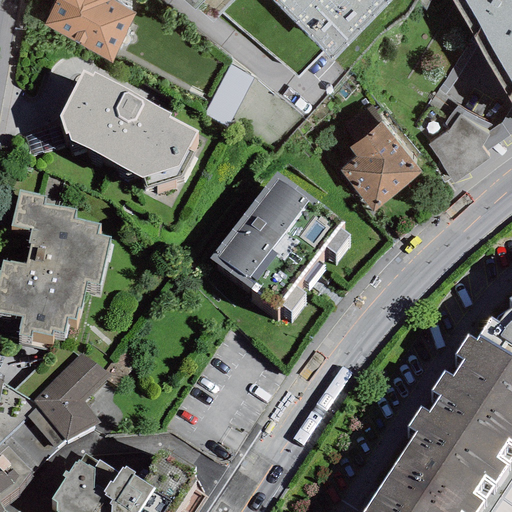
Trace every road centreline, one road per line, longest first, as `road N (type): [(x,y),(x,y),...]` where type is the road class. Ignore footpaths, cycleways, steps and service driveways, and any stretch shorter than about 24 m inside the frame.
road 1 (secondary): [(233,511),(358,327),(435,245),(511,184)]
road 2 (unknown): [(191,0),(285,81)]
